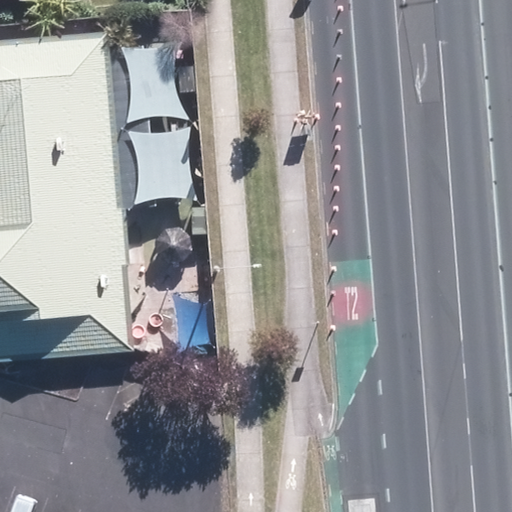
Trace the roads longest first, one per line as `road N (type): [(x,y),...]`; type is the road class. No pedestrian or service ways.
road 1 (primary): [(395,511),(356,0)]
road 2 (primary): [(482,0),(511,364)]
